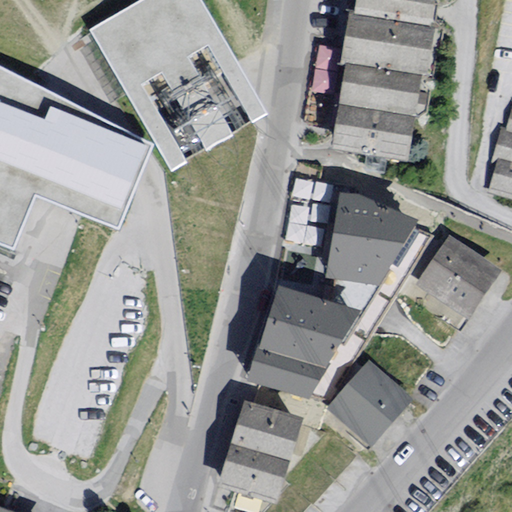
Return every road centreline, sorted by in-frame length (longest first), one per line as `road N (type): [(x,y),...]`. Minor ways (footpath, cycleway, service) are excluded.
road 1 (residential): [(174,344),(103,495),(83,501),(31,488),(14,468),(9,440),(33,309),(25,265)]
road 2 (residential): [(200,447),(264,228),(287,97)]
road 3 (tertiary): [(511,329),(354,511)]
road 4 (residential): [(139,175),(121,137),(105,124),(82,126),(25,265)]
road 5 (residential): [(174,344),(139,175)]
